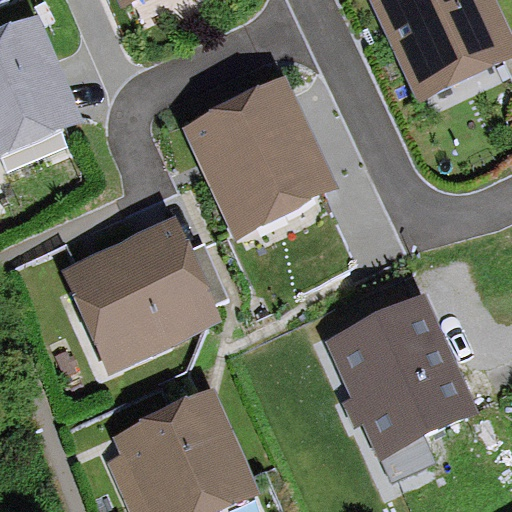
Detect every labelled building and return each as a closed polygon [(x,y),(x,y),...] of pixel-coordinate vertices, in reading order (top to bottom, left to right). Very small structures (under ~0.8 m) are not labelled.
[(159,0),(115,0),(123,17),(159,0)] [(511,37),(494,0),(366,0),(420,111),(511,67),(511,37)] [(0,167),(86,132),(41,26),(0,42),(0,167)] [(339,200),(287,88),(183,136),(236,250),(252,242),(282,305),(358,270),(328,205),(339,200)] [(109,382),(224,331),(215,310),(230,304),(206,249),(189,256),(178,230),(64,280),(109,382)] [(482,423),(428,307),(328,353),(391,488),(436,467),(427,449),(482,423)] [(143,511),(242,511),(263,503),(216,398),(113,445),(143,511)]
